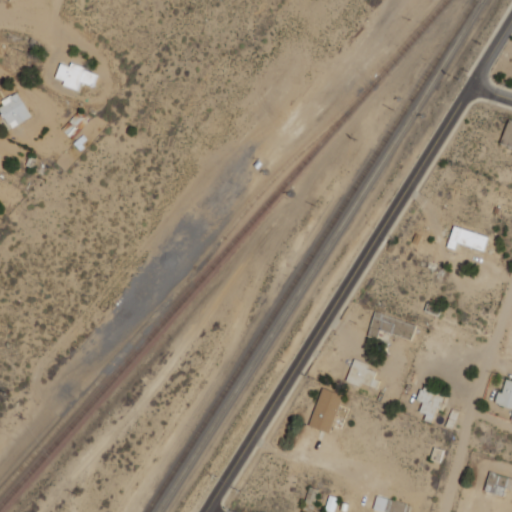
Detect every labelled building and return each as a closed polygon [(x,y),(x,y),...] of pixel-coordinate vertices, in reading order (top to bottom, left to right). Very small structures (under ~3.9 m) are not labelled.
[(77,90),(80,81),(92,86),(97,73),(71,63),(70,66),(60,63),(55,77),(64,80),(62,84),(77,90)] [(0,102),(0,109),(10,128),(31,116),(18,93),(0,102)] [(455,249),(456,244),(485,249),(488,234),(452,227),(448,247),(455,249)] [(367,336),(376,339),(379,330),(411,339),(416,324),(374,312),(367,336)] [(426,360),(428,354),(436,357),(442,341),(425,335),(417,357),(426,360)] [(378,372),(366,368),(367,363),(353,359),(346,382),(360,385),(360,383),(374,387),(378,372)] [(511,408),(511,380),(506,379),(502,393),(497,391),(494,403),(511,408)] [(431,419),(436,407),(440,408),(445,394),(422,385),(417,400),(423,402),(418,415),(431,419)] [(329,432),(342,394),(322,387),(309,425),(329,432)] [(502,496),(508,476),(490,471),(484,490),(502,496)] [(405,511),(408,504),(376,495),(373,508),(386,511),(405,511)]
